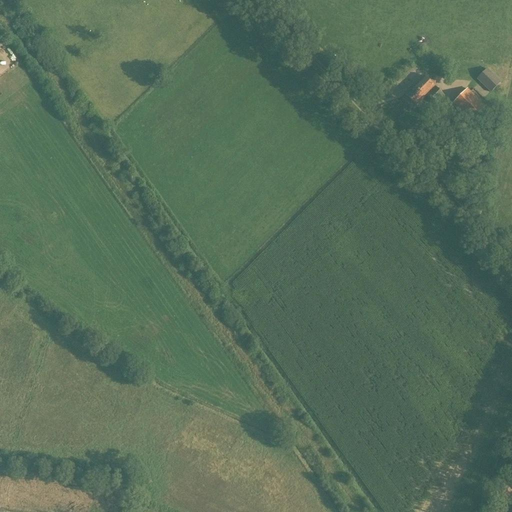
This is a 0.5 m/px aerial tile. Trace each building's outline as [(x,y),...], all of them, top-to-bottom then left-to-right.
[(476,79),(490,93),(501,83),(487,69),(476,79)] [(405,94),(415,105),(426,96),(435,105),(444,96),(425,76),(405,94)] [(467,89),(451,105),(469,123),(485,107),(467,89)] [(443,113),(454,123),(461,117),(450,106),(443,113)] [(443,118),(435,126),(445,135),(453,128),(443,118)] [(431,126),(424,132),(433,142),(440,135),(431,126)] [(453,184),(418,148),(409,155),(444,192),(453,184)] [(474,209),(460,194),(453,200),(467,215),(474,209)]
